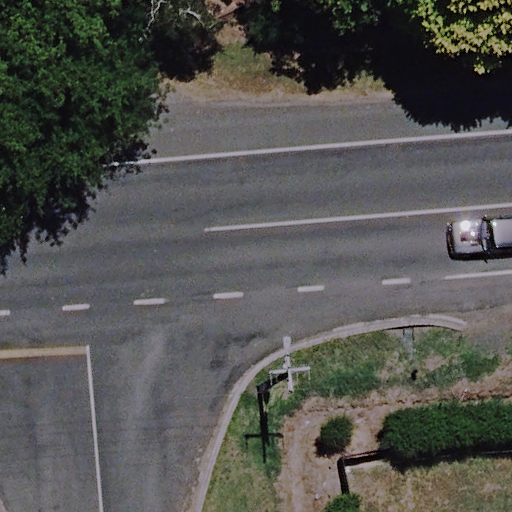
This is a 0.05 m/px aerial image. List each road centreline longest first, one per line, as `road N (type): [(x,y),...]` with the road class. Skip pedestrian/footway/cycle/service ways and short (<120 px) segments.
road 1 (tertiary): [(82,243),(511,208)]
road 2 (unclassified): [(82,243),(104,511)]
